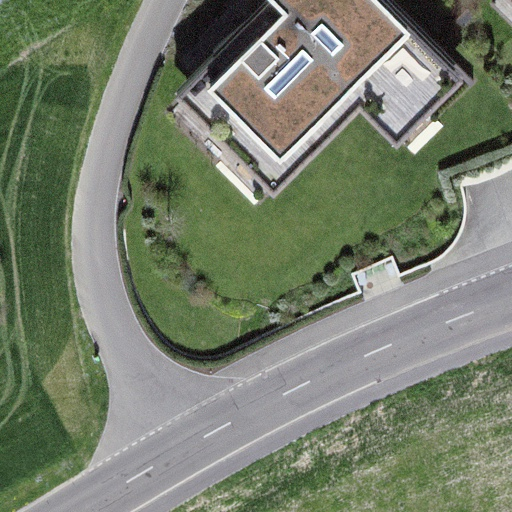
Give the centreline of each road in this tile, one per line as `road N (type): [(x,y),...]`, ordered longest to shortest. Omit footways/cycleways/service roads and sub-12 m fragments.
road 1 (residential): [(164,0),(126,79),(97,191),(99,302),(179,451)]
road 2 (tertiary): [(179,451),(364,356),(511,298)]
